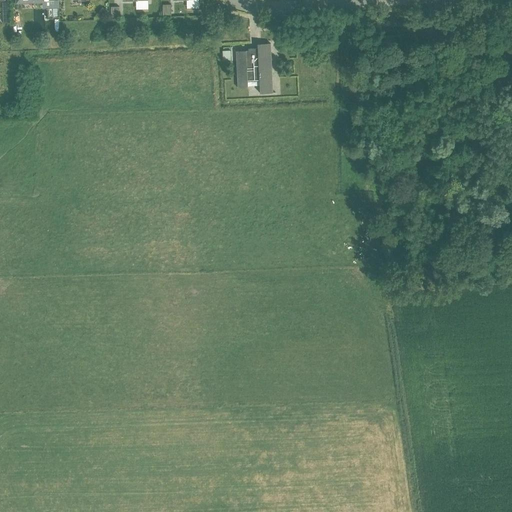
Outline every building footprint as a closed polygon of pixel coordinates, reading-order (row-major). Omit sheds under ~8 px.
[(171,5),(163,5),(163,15),(172,15),(171,5)] [(120,18),(120,7),(111,7),(111,18),(120,18)] [(98,15),(103,20),(109,14),(104,9),(98,15)] [(248,58),(248,51),(238,52),(240,89),(250,89),(250,83),(261,82),(262,94),(276,94),(273,44),(259,45),(260,57),(248,58)] [(231,51),(225,52),(223,52),(224,62),(232,61),(231,51)]
